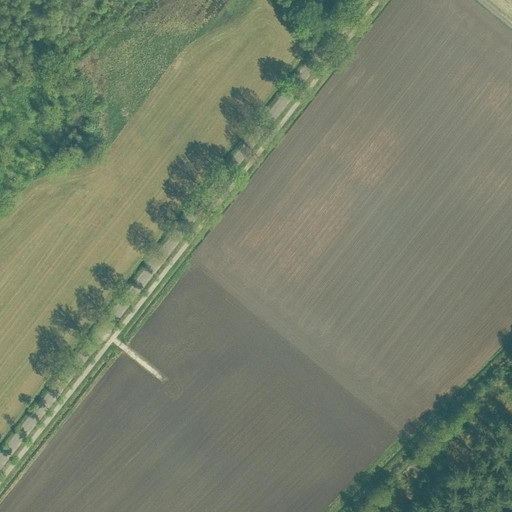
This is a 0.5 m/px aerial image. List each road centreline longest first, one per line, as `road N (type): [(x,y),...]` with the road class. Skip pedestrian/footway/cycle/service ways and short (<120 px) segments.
road 1 (tertiary): [(0,460),(363,0)]
road 2 (track): [(344,511),(511,346)]
